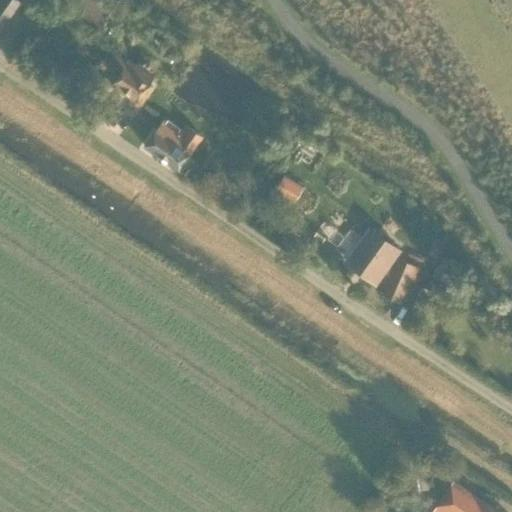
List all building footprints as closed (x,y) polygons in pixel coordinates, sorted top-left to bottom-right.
[(0,0),(0,36),(0,37),(10,22),(6,19),(19,1),(17,0),(0,0)] [(156,77),(128,57),(127,59),(111,47),(94,71),(100,75),(97,79),(109,87),(111,84),(138,102),(156,77)] [(202,135),(186,124),(173,142),(156,129),(145,144),(179,168),(202,135)] [(304,187),(284,174),(275,188),(295,201),(304,187)] [(370,236),(351,263),(376,280),(381,273),(389,279),(391,273),(384,269),(395,253),(370,236)] [(409,276),(413,277),(417,266),(398,258),(391,273),(389,279),(383,293),(399,300),(409,276)] [(432,276),(422,270),(417,278),(428,284),(432,276)] [(455,297),(464,303),(468,296),(460,290),(455,297)] [(402,477),(403,494),(420,493),(418,475),(402,477)] [(496,511),(497,510),(452,480),(434,508),(439,511),(496,511)]
